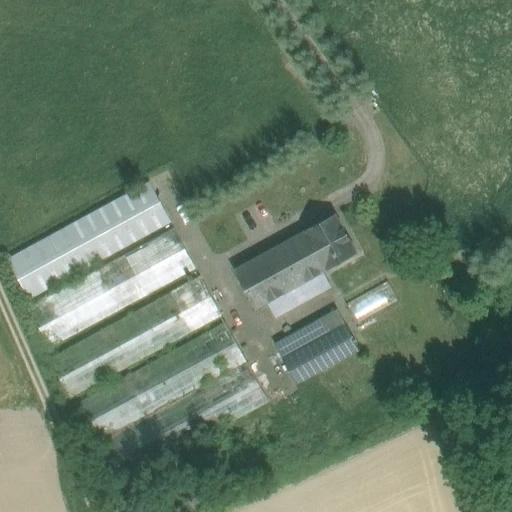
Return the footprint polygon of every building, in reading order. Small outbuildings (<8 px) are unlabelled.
[(149,181),(7,258),(30,299),(171,222),(149,181)] [(336,214),(305,231),(327,269),(357,252),(336,214)] [(174,228),(28,307),(50,348),(197,268),(174,228)] [(305,231),(234,270),(255,309),(327,269),(305,231)] [(200,275),(170,292),(192,332),(222,316),(200,275)] [(170,292),(49,358),(71,398),(192,332),(170,292)] [(338,308),(274,343),(296,384),(360,349),(338,308)] [(225,321),(69,406),(90,446),(247,361),(225,321)] [(90,446),(85,449),(108,490),(269,402),(247,361),(90,446)]
